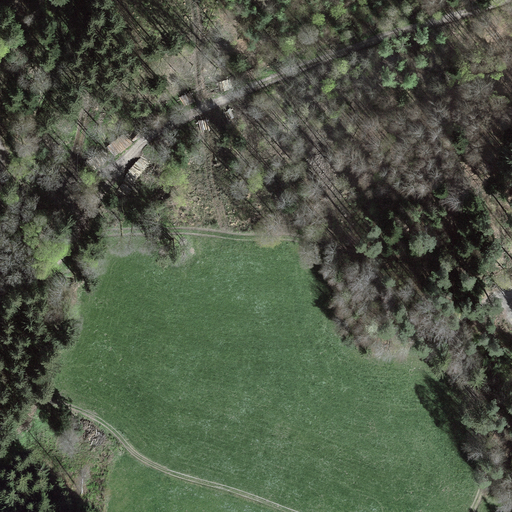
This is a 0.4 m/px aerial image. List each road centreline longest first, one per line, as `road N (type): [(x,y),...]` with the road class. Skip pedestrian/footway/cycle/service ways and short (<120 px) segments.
road 1 (track): [(0,267),(25,274),(57,259),(109,170),(153,134),(278,75),(505,0)]
road 2 (track): [(291,511),(140,460),(109,421),(31,388),(5,347),(0,282)]
road 3 (track): [(498,299),(464,318),(455,350),(480,431),(483,479),(471,511)]
road 4 (track): [(0,144),(45,180),(68,184),(109,170)]
